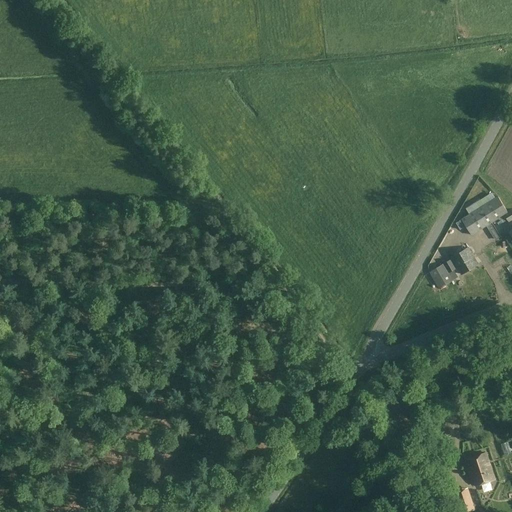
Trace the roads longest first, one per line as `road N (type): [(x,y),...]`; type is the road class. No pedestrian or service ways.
road 1 (track): [(306,315),(191,283),(0,279)]
road 2 (unclassified): [(361,362),(511,94)]
road 3 (track): [(353,375),(220,207)]
road 4 (unclassified): [(261,511),(361,362)]
road 5 (unclassified): [(361,362),(511,300)]
